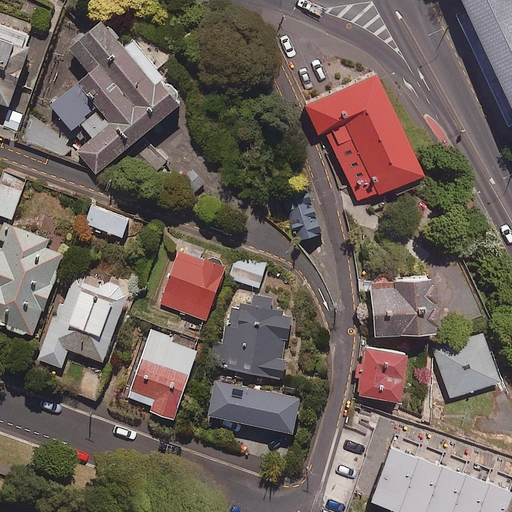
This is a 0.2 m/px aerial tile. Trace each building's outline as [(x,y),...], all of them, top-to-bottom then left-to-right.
[(511,0),(462,0),(511,106),(511,0)] [(150,83),(95,18),(63,44),(85,69),(47,101),(71,129),(86,116),(84,113),(95,104),(108,119),(74,147),(94,170),(176,100),(156,77),(150,83)] [(0,99),(5,101),(13,77),(25,39),(21,38),(25,28),(0,19),(0,99)] [(421,167),(374,67),(303,100),(317,130),(324,127),(357,197),(421,167)] [(25,178),(5,171),(0,186),(0,213),(12,218),(25,178)] [(280,193),(296,240),(321,232),(305,184),(280,193)] [(129,217),(94,205),(87,223),(122,235),(129,217)] [(48,236),(3,220),(0,227),(0,322),(31,333),(60,250),(45,245),(48,236)] [(266,262),(236,254),(230,279),(260,286),(266,262)] [(175,256),(159,303),(205,318),(223,263),(203,256),(200,264),(175,256)] [(56,297),(36,358),(61,366),(67,348),(101,359),(124,293),(117,282),(72,267),(61,299),(56,297)] [(429,323),(423,270),(389,274),(390,281),(366,284),(372,331),(429,323)] [(215,340),(211,365),(281,376),(284,359),(281,359),(284,337),(287,337),(291,309),(271,306),(273,295),(252,292),(251,303),(239,301),(238,306),(230,305),(227,324),(224,324),(222,342),(215,340)] [(173,335),(150,327),(127,397),(150,404),(148,410),(172,418),(195,348),(171,340),(173,335)] [(499,378),(481,329),(433,347),(451,395),(499,378)] [(397,396),(402,348),(361,344),(356,392),(397,396)] [(297,394),(214,377),(207,413),(290,430),(297,394)] [(387,442),(346,430),(330,482),(371,495),(387,442)] [(397,507),(416,453),(390,444),(370,498),(397,507)] [(416,453),(397,507),(409,511),(424,511),(442,463),(416,453)] [(442,463),(424,511),(450,511),(465,471),(442,463)] [(465,471),(450,511),(476,511),(488,479),(465,471)] [(488,479),(476,511),(500,511),(510,487),(488,479)]
